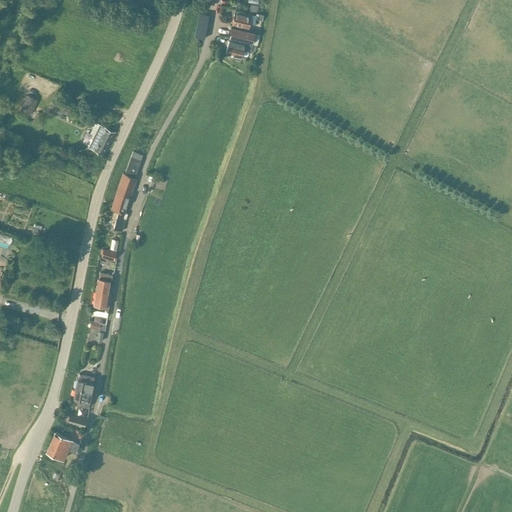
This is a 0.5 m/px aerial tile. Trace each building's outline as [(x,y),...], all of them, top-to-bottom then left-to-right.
[(235,11),(232,23),(249,27),(250,23),(253,24),(255,22),(256,15),(252,14),(235,11)] [(194,36),(204,38),(209,15),(199,13),(194,36)] [(231,27),(229,37),(240,39),(253,42),(255,33),(231,27)] [(229,40),(226,53),(233,54),(232,59),(240,61),(241,56),(243,49),(251,51),(251,50),(255,51),(256,45),(252,43),(253,42),(240,39),(240,42),(229,40)] [(21,110),(30,114),(37,99),(28,95),(21,110)] [(51,106),(68,114),(73,102),(56,95),(51,106)] [(94,139),(90,147),(95,149),(104,154),(116,132),(101,124),(94,139)] [(111,209),(114,210),(114,211),(118,213),(114,229),(121,231),(122,231),(126,214),(124,213),(136,178),(134,177),(142,155),(143,154),(133,151),(125,174),(123,173),(111,209)] [(0,232),(0,240),(10,244),(10,242),(11,242),(12,238),(11,238),(12,236),(0,232)] [(102,257),(114,259),(115,251),(104,249),(102,257)] [(96,291),(107,293),(109,281),(111,282),(112,274),(100,272),(99,278),(98,278),(96,291)] [(94,309),(93,314),(107,317),(108,312),(110,294),(107,293),(96,291),(93,304),(95,304),(94,309)] [(77,379),(75,388),(92,391),(93,382),(94,376),(79,373),(78,379),(77,379)] [(74,398),(73,403),(89,406),(92,391),(75,388),(73,397),(74,398)] [(68,424),(84,426),(86,417),(70,414),(68,424)] [(54,431),(46,451),(63,458),(68,448),(75,451),(83,432),(71,427),(67,436),(64,435),(55,431),(54,431)]
